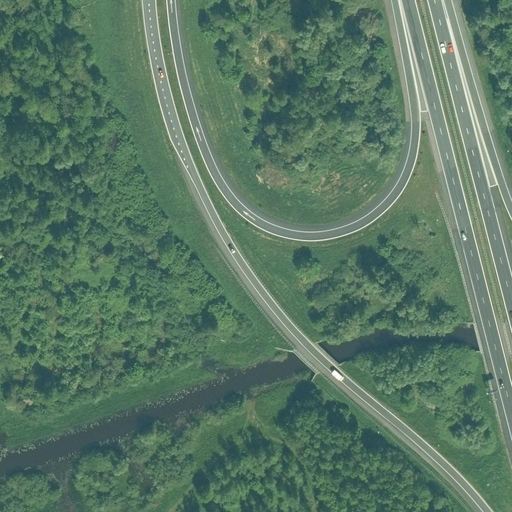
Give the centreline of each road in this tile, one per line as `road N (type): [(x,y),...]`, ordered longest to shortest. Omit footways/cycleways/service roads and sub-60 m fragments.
road 1 (motorway): [(151,0),(189,165),(244,270),(296,335),(486,511)]
road 2 (motorway): [(401,0),(415,112),(409,166),(368,218),(321,235),(270,228),(222,187),(188,103),(169,0)]
road 3 (motorway): [(408,0),(511,414)]
road 4 (motorway): [(511,300),(433,0)]
road 5 (motorway): [(511,210),(437,0)]
